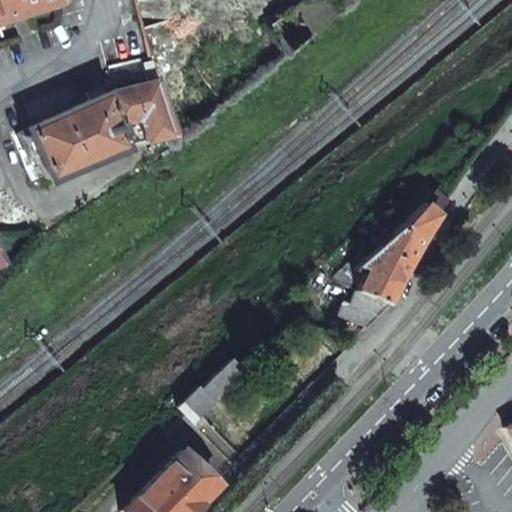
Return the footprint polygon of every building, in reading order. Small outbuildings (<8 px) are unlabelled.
[(0,0),(0,19),(56,1),(55,0),(0,0)] [(22,129),(42,179),(114,148),(154,137),(156,147),(168,144),(147,61),(139,63),(144,83),(102,93),(99,86),(83,93),(86,100),(22,129)] [(460,129),(443,147),(465,169),(481,147),(460,129)] [(418,203),(432,214),(440,203),(442,205),(442,204),(424,188),(411,198),(418,203)] [(411,198),(370,238),(376,244),(418,203),(411,198)] [(395,283),(405,262),(432,214),(418,203),(376,244),(353,266),(350,270),(359,274),(352,290),(347,304),(340,301),(335,317),(362,327),(385,304),(395,283)] [(329,279),(352,290),(359,274),(350,270),(353,266),(376,244),(370,238),(329,279)] [(226,359),(197,389),(209,401),(239,372),(226,359)] [(511,420),(500,427),(511,446),(511,420)] [(117,511),(185,511),(212,484),(176,449),(117,511)]
